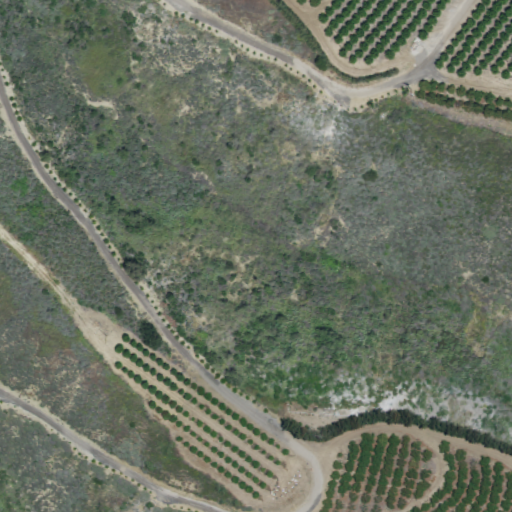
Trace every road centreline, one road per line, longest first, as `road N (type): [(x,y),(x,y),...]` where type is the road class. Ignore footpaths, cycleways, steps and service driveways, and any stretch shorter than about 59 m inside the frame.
road 1 (residential): [(467,0),(420,64),(378,91),(346,96),(167,0),(23,151),(179,357),(302,457),(316,494),(309,511),(178,498),(0,397)]
road 2 (track): [(511,467),(393,434),(302,457)]
road 3 (track): [(420,64),(348,70),(283,0)]
